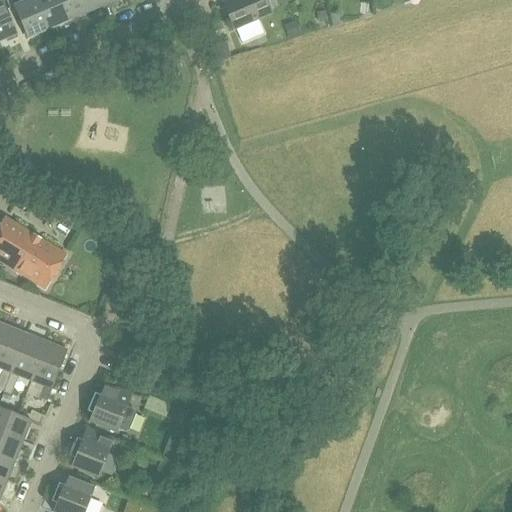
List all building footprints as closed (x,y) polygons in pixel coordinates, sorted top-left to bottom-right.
[(13,6),(27,39),(47,30),(34,0),(25,0),(25,1),(13,6)] [(57,0),(34,0),(47,30),(67,21),(57,0)] [(57,0),(67,21),(87,13),(81,0),(57,0)] [(81,0),(87,13),(107,5),(104,0),(81,0)] [(229,0),(222,3),(234,30),(271,13),(264,0),(229,0)] [(2,3),(0,4),(0,41),(15,35),(2,3)] [(317,14),(320,21),(328,18),(325,10),(317,14)] [(283,25),(289,41),(300,36),(295,21),(283,25)] [(214,46),(219,61),(231,57),(226,42),(214,46)] [(4,219),(0,225),(0,262),(44,289),(64,255),(4,219)] [(68,223),(57,244),(73,253),(84,233),(68,223)] [(0,339),(0,369),(3,370),(0,376),(0,390),(2,392),(25,335),(5,327),(0,339)] [(18,376),(30,381),(45,343),(25,335),(2,392),(10,395),(18,376)] [(46,401),(51,389),(66,351),(45,343),(30,381),(43,386),(38,398),(46,401)] [(126,407),(131,395),(103,384),(98,395),(95,393),(87,412),(91,413),(88,422),(115,433),(117,429),(125,432),(129,430),(135,415),(134,410),(126,407)] [(14,387),(11,394),(16,397),(20,389),(14,387)] [(30,420),(0,408),(0,432),(22,442),(30,420)] [(98,478),(112,442),(113,440),(85,429),(81,441),(77,439),(70,457),(73,459),(70,467),(98,478)] [(171,431),(162,455),(178,461),(185,436),(171,431)] [(0,432),(0,456),(14,462),(22,442),(0,432)] [(0,479),(6,481),(14,462),(0,456),(0,479)] [(159,463),(155,474),(172,480),(177,469),(159,463)] [(84,511),(95,486),(95,485),(67,474),(63,486),(59,484),(52,503),(55,504),(52,511),(84,511)]
